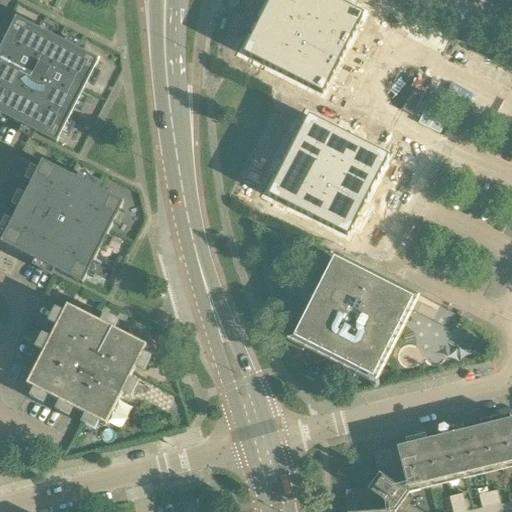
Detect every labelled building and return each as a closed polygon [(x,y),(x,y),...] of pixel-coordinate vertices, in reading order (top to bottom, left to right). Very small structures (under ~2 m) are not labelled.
[(330,0),(269,0),(242,55),(321,95),(362,16),(330,0)] [(16,20),(0,50),(0,115),(56,144),(98,62),(16,20)] [(459,42),(459,43),(469,48),(475,37),(464,32),(459,42)] [(307,117),(266,197),(346,237),(386,158),(307,117)] [(42,163),(1,243),(81,283),(122,203),(42,163)] [(332,259),(291,339),(371,379),(411,300),(332,259)] [(66,305),(26,385),(105,425),(145,346),(66,305)] [(395,511),(407,495),(418,492),(417,487),(511,463),(511,432),(509,420),(372,455),(377,475),(366,490),(344,492),(345,511),(395,511)] [(495,492),(486,494),(489,508),(498,506),(495,492)] [(489,508),(486,494),(477,497),(480,510),(489,508)] [(448,499),(450,508),(463,504),(461,495),(448,499)]
